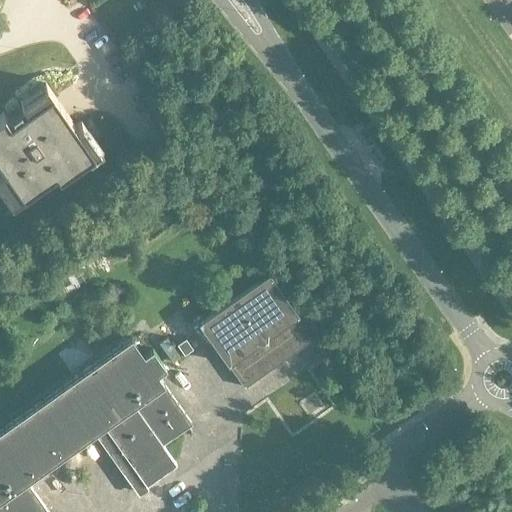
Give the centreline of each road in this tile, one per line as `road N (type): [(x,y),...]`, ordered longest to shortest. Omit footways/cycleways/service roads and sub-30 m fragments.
road 1 (tertiary): [(238,0),(488,358)]
road 2 (residential): [(482,402),(389,466),(397,476)]
road 3 (unknown): [(101,112),(50,0)]
